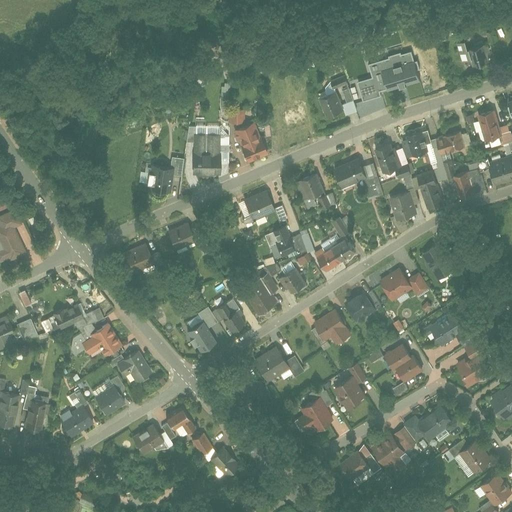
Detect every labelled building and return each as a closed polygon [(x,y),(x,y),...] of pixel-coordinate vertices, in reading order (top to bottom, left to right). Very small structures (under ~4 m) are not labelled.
[(489,43),(498,42),(497,31),(488,32),(489,43)] [(491,62),(486,44),(470,48),(475,67),(480,65),(482,66),(484,65),(486,64),(491,62)] [(419,80),(411,53),(370,66),(373,78),(357,83),(363,102),(380,97),(379,93),(419,80)] [(236,60),(237,83),(245,82),(244,59),(236,60)] [(223,82),(222,109),(229,109),(229,122),(239,122),(239,118),(245,118),(245,108),(229,108),(229,82),(223,82)] [(319,98),(327,117),(345,110),(337,91),(319,98)] [(302,94),(291,96),(292,102),(296,122),(297,122),(307,120),(302,94)] [(292,102),(283,104),(285,115),(289,137),(290,136),(300,135),(297,122),(296,122),(292,102)] [(502,133),(494,109),(479,114),(487,138),(502,133)] [(289,137),(285,115),(276,117),(277,126),(277,127),(280,144),(291,142),(290,136),(289,137)] [(259,137),(252,122),(236,129),(238,134),(236,135),(238,141),(239,140),(248,160),(267,152),(260,136),(259,137)] [(422,130),(407,135),(413,155),(428,151),(422,130)] [(459,131),(437,137),(440,149),(451,146),(452,150),(463,147),(459,131)] [(221,176),(221,133),(194,134),(194,165),(195,176),(216,176),(221,176)] [(391,142),(375,148),(384,173),(400,167),(391,142)] [(511,152),(488,160),(496,184),(511,178),(511,152)] [(171,175),(182,176),(183,158),(171,157),(170,167),(150,165),(148,188),(169,191),(171,175)] [(359,157),(335,167),(344,188),(368,178),(359,157)] [(418,174),(428,208),(444,203),(434,169),(418,174)] [(453,175),(459,196),(476,191),(470,170),(453,175)] [(326,192),(318,174),(302,181),(310,199),(326,192)] [(363,182),(368,200),(392,193),(387,174),(363,182)] [(275,210),(266,188),(244,198),(253,220),(275,210)] [(418,215),(410,190),(390,196),(397,221),(418,215)] [(333,192),(325,194),(328,206),(336,204),(333,192)] [(0,228),(0,237),(5,248),(0,250),(0,261),(6,259),(6,260),(10,259),(10,261),(29,253),(17,226),(22,224),(15,208),(0,214),(0,224),(2,228),(0,228)] [(270,232),(281,256),(297,249),(287,225),(270,232)] [(169,234),(176,250),(196,242),(190,226),(169,234)] [(347,238),(332,246),(342,262),(356,254),(347,238)] [(145,242),(121,253),(129,272),(154,261),(145,242)] [(442,242),(422,253),(438,281),(458,269),(442,242)] [(328,271),(342,262),(332,246),(318,255),(328,271)] [(309,251),(298,259),(302,265),(313,258),(309,251)] [(280,273),(292,293),(308,283),(297,264),(280,273)] [(393,301),(414,289),(419,296),(431,288),(421,270),(408,278),(401,266),(380,279),(393,301)] [(244,289),(259,314),(276,304),(261,279),(244,289)] [(20,293),(25,306),(32,303),(26,290),(20,293)] [(382,307),(372,290),(359,298),(358,295),(345,302),(357,322),(382,307)] [(217,308),(231,332),(248,322),(233,297),(217,308)] [(85,318),(77,302),(52,314),(59,329),(85,318)] [(353,335),(337,308),(314,321),(325,339),(332,335),(337,344),(353,335)] [(467,331),(454,310),(429,325),(442,346),(467,331)] [(8,318),(0,322),(0,347),(13,341),(10,334),(15,332),(8,318)] [(25,342),(39,337),(32,318),(18,323),(25,342)] [(104,357),(123,345),(109,323),(90,334),(92,336),(82,342),(89,353),(98,348),(104,357)] [(180,337),(192,358),(209,347),(197,327),(180,337)] [(385,356),(393,369),(397,367),(414,356),(405,343),(385,356)] [(288,364),(278,347),(255,360),(265,377),(288,364)] [(484,348),(458,364),(471,385),(498,369),(484,348)] [(131,372),(137,382),(153,372),(139,350),(117,363),(125,376),(131,372)] [(397,367),(405,380),(426,367),(417,354),(414,356),(397,367)] [(251,389),(237,369),(231,373),(218,382),(228,395),(233,402),(251,389)] [(352,375),(334,387),(349,411),(367,399),(352,375)] [(396,395),(409,387),(405,380),(392,388),(396,395)] [(511,383),(491,399),(505,419),(511,414),(511,383)] [(94,398),(106,415),(126,402),(115,384),(94,398)] [(69,394),(77,407),(88,400),(80,388),(69,394)] [(22,394),(1,390),(0,393),(0,422),(15,425),(22,394)] [(333,418),(319,396),(300,408),(304,415),(299,419),(304,428),(310,424),(313,430),(333,418)] [(49,403),(31,399),(25,428),(43,431),(49,403)] [(83,403),(60,418),(73,437),(95,423),(83,403)] [(453,422),(441,403),(419,417),(417,414),(405,422),(416,440),(428,432),(431,436),(453,422)] [(182,406),(166,416),(174,429),(182,424),(189,433),(197,428),(182,406)] [(152,421),(132,435),(143,452),(164,439),(152,421)] [(448,428),(437,434),(440,440),(451,434),(448,428)] [(204,431),(192,439),(202,455),(214,447),(204,431)] [(392,432),(372,446),(385,463),(390,460),(397,470),(406,463),(399,453),(404,449),(392,432)] [(477,440),(460,452),(475,473),(492,460),(477,440)] [(222,448),(211,459),(227,477),(238,466),(222,448)] [(371,465),(360,449),(337,466),(348,482),(371,465)] [(511,489),(499,471),(482,484),(497,505),(511,494),(511,489)] [(79,499),(78,502),(93,508),(97,498),(82,492),(81,494),(79,491),(76,493),(74,494),(79,499)]
